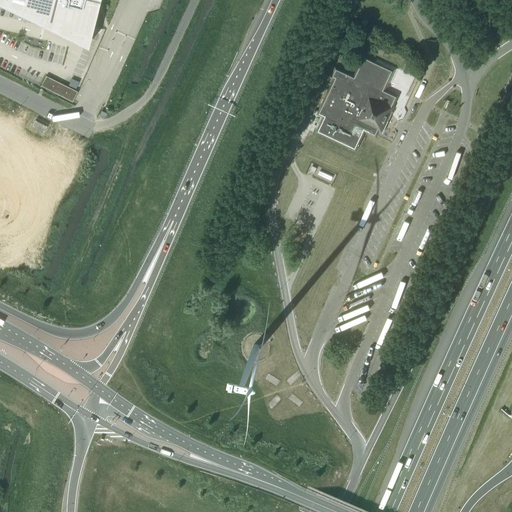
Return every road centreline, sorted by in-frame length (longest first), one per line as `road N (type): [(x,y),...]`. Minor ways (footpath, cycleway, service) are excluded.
road 1 (motorway): [(511,229),(385,511)]
road 2 (motorway): [(275,0),(175,222)]
road 3 (motorway): [(418,511),(511,301)]
road 4 (unclassified): [(194,0),(143,101),(119,120),(88,125)]
road 5 (motorway): [(175,222),(108,320),(86,332),(61,332)]
road 6 (secondary): [(238,471),(99,388)]
road 7 (secondary): [(87,417),(238,471)]
